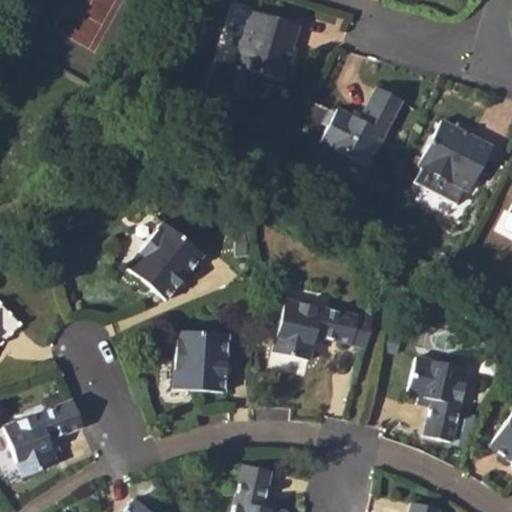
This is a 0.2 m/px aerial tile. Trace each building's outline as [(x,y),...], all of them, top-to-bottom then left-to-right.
[(249,12),(232,7),(226,30),(243,34),(249,12)] [(233,67),(281,81),(297,25),(249,12),(243,34),(233,67)] [(318,144),(366,168),(400,102),(375,89),(358,122),(335,111),(318,144)] [(491,147),(440,122),(417,166),(468,192),(491,147)] [(125,269),(164,302),(202,257),(162,224),(125,269)] [(370,321),(282,301),(271,353),(307,362),(311,344),(312,337),(325,340),(363,349),(370,321)] [(0,347),(21,326),(0,304),(0,347)] [(171,391),(222,394),(226,336),(175,333),(171,391)] [(311,344),(323,347),(325,340),(312,337),(311,344)] [(406,396),(418,399),(431,401),(429,409),(422,437),(450,443),(466,371),(414,358),(406,396)] [(416,406),(429,409),(431,401),(418,399),(416,406)] [(1,429),(20,479),(55,465),(50,453),(46,441),(53,438),(81,428),(70,402),(1,429)] [(511,411),(488,447),(511,463),(511,411)] [(46,441),(50,453),(57,450),(53,438),(46,441)] [(269,472),(241,466),(230,511),(279,511),(273,511),(261,508),(262,501),(269,472)] [(121,511),(145,511),(133,500),(121,511)] [(261,508),(273,511),(275,504),(262,501),(261,508)]
